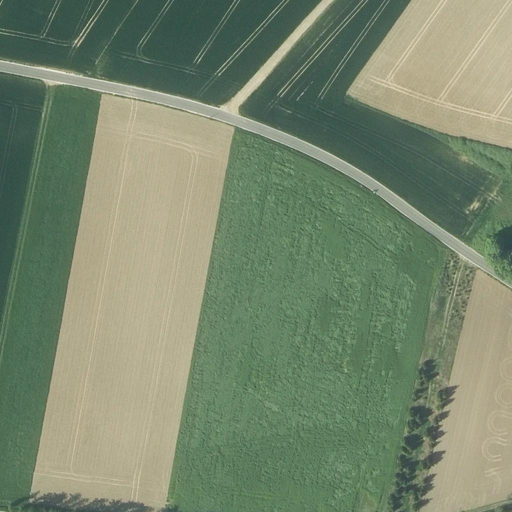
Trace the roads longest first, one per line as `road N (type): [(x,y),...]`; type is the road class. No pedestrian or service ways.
road 1 (secondary): [(511,283),(322,156),(178,102),(0,66)]
road 2 (track): [(48,76),(0,341)]
road 3 (track): [(511,148),(268,65)]
road 4 (track): [(221,115),(325,0)]
